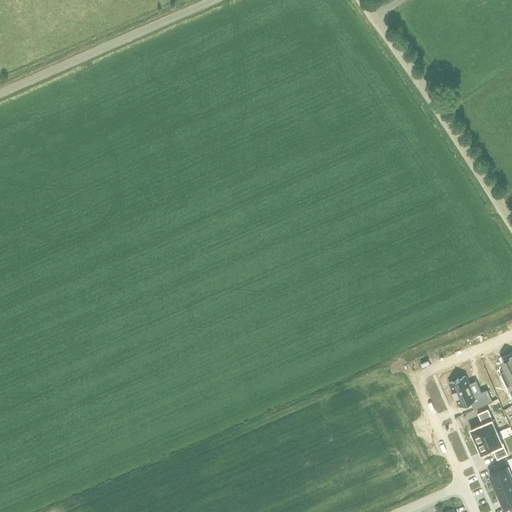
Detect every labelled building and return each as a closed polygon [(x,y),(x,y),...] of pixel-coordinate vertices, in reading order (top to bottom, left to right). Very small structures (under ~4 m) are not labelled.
[(511,355),(502,360),(511,381),(511,382),(506,385),(511,398),(511,355)] [(473,395),(465,376),(450,382),(453,390),(451,391),(454,398),(456,397),(459,405),(470,400),(474,409),(492,401),(487,389),(473,395)] [(498,431),(493,419),(488,408),(477,413),(482,424),(471,429),(472,432),(471,433),(475,441),(498,431)] [(503,443),(498,431),(475,441),(479,449),(480,449),(481,453),(492,448),(497,459),(508,454),(503,443)] [(494,472),(489,474),(494,485),(511,477),(511,475),(508,466),(504,468),(502,462),(492,466),(494,472)] [(511,477),(494,485),(499,495),(511,489),(511,477)] [(511,489),(499,495),(504,506),(511,502),(511,489)]
